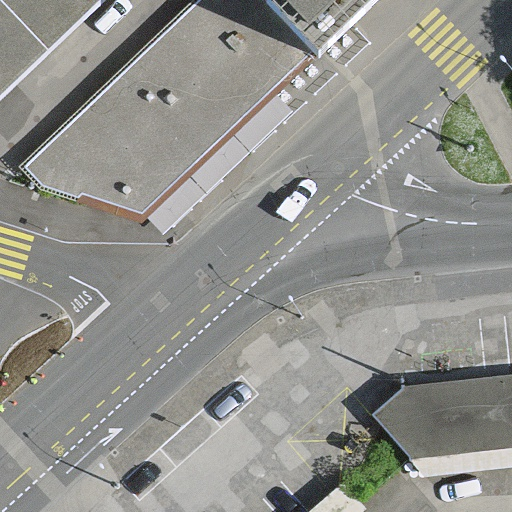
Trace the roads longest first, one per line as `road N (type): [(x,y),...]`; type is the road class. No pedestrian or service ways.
road 1 (secondary): [(311,175),(499,0)]
road 2 (secondary): [(143,327),(311,175)]
road 3 (residential): [(511,222),(414,218),(311,175)]
road 4 (secondary): [(0,458),(143,327)]
road 5 (residential): [(143,327),(94,287),(0,247)]
